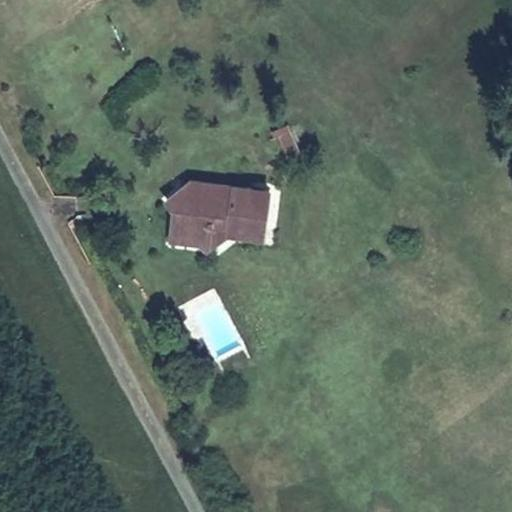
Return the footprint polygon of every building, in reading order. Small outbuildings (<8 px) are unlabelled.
[(286,153),(297,148),(287,123),(276,128),(286,153)] [(168,179),(164,199),(190,204),(188,215),(196,227),(219,212),(257,222),(270,173),(191,155),(163,175),(168,179)] [(51,216),(75,215),(74,198),(51,199),(51,216)] [(190,204),(164,199),(161,213),(188,215),(190,204)] [(177,307),(210,366),(245,347),(213,287),(177,307)]
